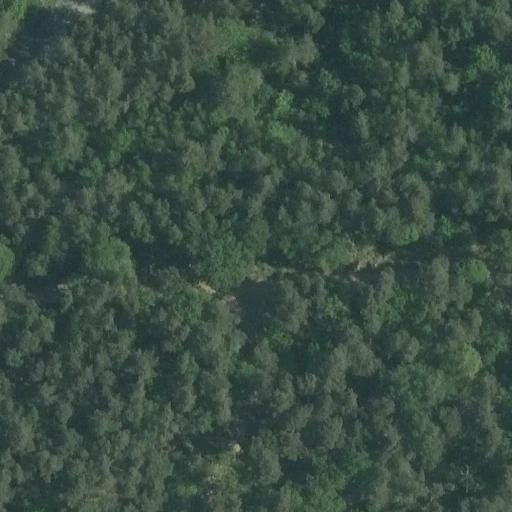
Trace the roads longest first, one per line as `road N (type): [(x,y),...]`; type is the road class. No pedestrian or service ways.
road 1 (track): [(511,283),(447,275),(271,291),(0,295)]
road 2 (track): [(271,291),(244,412),(208,511)]
road 3 (unclassified): [(0,100),(80,0)]
